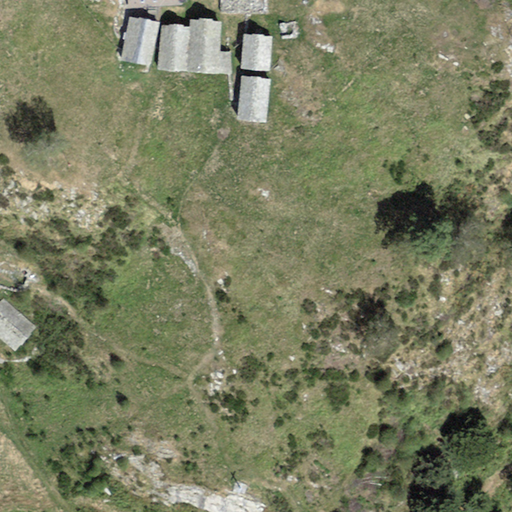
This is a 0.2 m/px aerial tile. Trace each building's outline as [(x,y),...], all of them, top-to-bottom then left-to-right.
[(182,5),(181,0),(129,0),(130,9),(182,5)] [(150,65),(158,23),(127,17),(119,59),(150,65)] [(190,27),(187,72),(229,75),(230,54),(221,53),(223,21),(191,19),(190,27)] [(190,27),(161,25),(158,70),(187,72),(190,27)] [(273,37),(242,35),(239,68),(269,71),(273,37)] [(266,123),(269,80),(240,77),(236,120),(266,123)] [(36,330),(2,299),(0,301),(0,338),(16,352),(36,330)]
